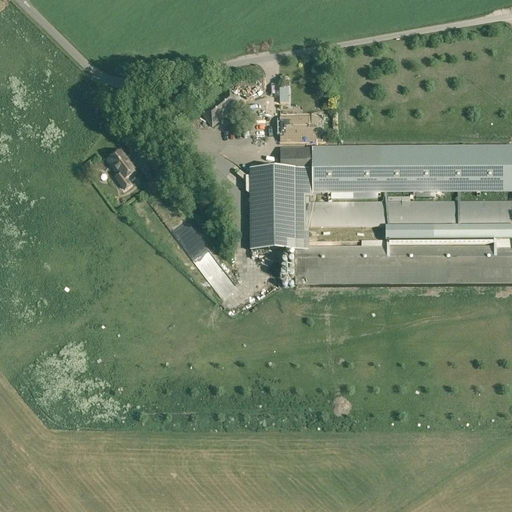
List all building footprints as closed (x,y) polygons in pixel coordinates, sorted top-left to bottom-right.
[(198,111),(212,129),(239,107),(226,90),(198,111)] [(280,117),(281,143),(322,142),(321,117),(280,117)] [(295,286),(511,284),(511,202),(305,204),(305,192),(511,191),(511,147),(279,149),(280,170),(250,170),(250,252),(294,252),(295,274),(295,286)] [(116,179),(124,191),(130,186),(125,180),(136,172),(121,152),(108,162),(119,176),(116,179)] [(146,186),(153,195),(167,184),(160,175),(146,186)]
